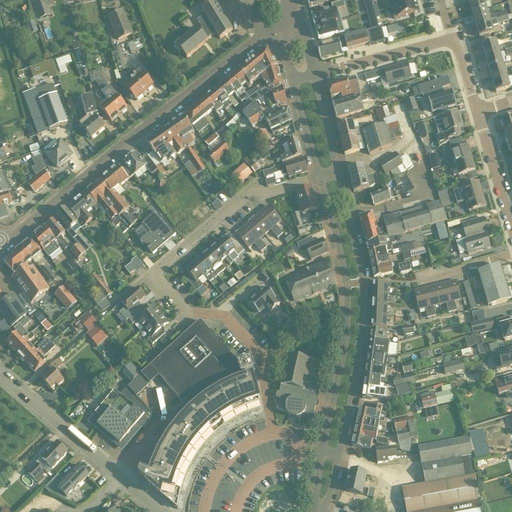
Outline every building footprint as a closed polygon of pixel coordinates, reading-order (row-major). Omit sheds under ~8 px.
[(42,0),(33,0),(41,20),(48,17),(42,0)] [(388,0),(391,9),(415,2),(414,0),(388,0)] [(477,0),(468,3),(472,14),(486,10),(484,4),(496,0),(477,0)] [(333,11),(311,17),(315,29),(341,21),(338,10),(345,8),(343,2),(331,5),(333,11)] [(415,2),(391,9),(394,20),(418,13),(415,2)] [(215,3),(202,11),(205,16),(216,33),(220,40),(233,32),(231,29),(223,16),(220,11),(215,3)] [(190,18),(187,7),(175,10),(179,22),(190,18)] [(476,26),(490,22),(486,10),(472,14),(476,26)] [(118,41),(132,35),(122,11),(108,17),(118,41)] [(507,17),(496,20),(490,22),(476,26),(479,38),(493,34),(491,27),(497,25),(511,20),(511,18),(511,15),(507,17)] [(197,30),(176,47),(187,59),(207,42),(206,41),(216,33),(205,16),(197,21),(204,32),(201,34),(197,30)] [(341,21),(315,29),(318,40),(319,40),(344,33),(341,21)] [(34,22),(29,24),(33,34),(38,32),(34,22)] [(317,47),(316,47),(320,59),(321,59),(342,53),(341,51),(347,50),(347,51),(368,45),(369,47),(385,43),(381,29),(382,29),(382,28),(381,28),(340,39),(341,40),(317,47)] [(485,56),(499,52),(496,41),(481,46),(485,56)] [(239,71),(249,86),(260,78),(276,67),(277,67),(270,53),(271,52),(263,50),(263,52),(251,61),(239,71)] [(119,72),(125,70),(120,51),(114,52),(119,72)] [(488,68),(502,64),(499,52),(485,56),(488,68)] [(492,80),(506,76),(502,64),(488,68),(492,80)] [(387,86),(411,80),(407,65),(384,71),(387,86)] [(282,89),(276,67),(260,78),(265,84),(267,88),(265,90),(268,96),(272,93),(282,89)] [(100,71),(89,74),(91,84),(95,83),(102,81),(103,80),(100,71)] [(239,71),(233,77),(241,89),(242,88),(245,85),(249,89),(250,88),(251,87),(249,86),(239,71)] [(129,83),(123,87),(136,102),(153,88),(145,79),(147,77),(143,73),(142,74),(140,73),(135,77),(132,72),(125,78),(129,83)] [(378,73),(371,74),(373,81),(380,79),(378,73)] [(371,74),(364,76),(366,83),(373,81),(371,74)] [(496,93),(510,89),(506,76),(492,80),(496,93)] [(255,104),(254,104),(257,102),(257,103),(263,99),(260,94),(259,93),(255,95),(249,99),(242,88),(241,89),(233,77),(226,82),(234,95),(235,94),(242,103),(246,100),(249,104),(252,101),(254,105),(255,104)] [(447,78),(418,87),(420,96),(450,87),(447,78)] [(343,103),(360,98),(355,79),(327,86),(331,99),(341,96),(343,103)] [(230,97),(234,95),(226,82),(219,88),(232,106),(234,109),(237,106),(230,97)] [(101,95),(108,88),(104,83),(99,88),(101,90),(95,95),(103,105),(99,109),(102,112),(111,123),(119,116),(115,112),(101,95)] [(50,131),(66,125),(52,85),(35,91),(50,131)] [(108,88),(101,95),(115,112),(119,116),(123,112),(127,110),(108,88)] [(219,88),(212,94),(223,109),(225,111),(232,106),(219,88)] [(268,96),(265,98),(267,101),(272,109),(275,107),(276,107),(286,104),(282,89),(272,93),(268,96)] [(35,91),(23,96),(37,136),(50,131),(35,91)] [(438,91),(422,96),(424,102),(427,101),(431,114),(438,112),(438,114),(447,111),(447,109),(455,107),(451,93),(440,97),(438,91)] [(219,112),(223,109),(212,94),(205,99),(214,112),(222,122),(225,120),(219,112)] [(86,119),(78,125),(91,140),(104,129),(95,118),(98,118),(91,96),(80,99),(86,119)] [(343,103),(332,106),(336,120),(363,113),(360,103),(367,101),(365,97),(360,98),(343,103)] [(204,119),(214,112),(205,99),(196,107),(199,112),(204,119)] [(414,101),(406,104),(409,114),(418,111),(414,101)] [(247,111),(243,115),(247,119),(252,128),(265,119),(255,104),(254,105),(251,107),(247,111)] [(204,119),(199,112),(196,107),(185,116),(193,128),(198,124),(199,126),(204,123),(202,120),(204,119)] [(385,120),(390,118),(387,107),(382,109),(385,120)] [(382,109),(376,111),(381,127),(384,126),(382,121),(385,120),(382,109)] [(289,111),(266,121),(271,132),(273,134),(275,133),(290,127),(289,123),(292,122),(289,111)] [(504,134),(511,131),(511,112),(505,115),(507,120),(501,122),(504,134)] [(446,133),(437,136),(439,144),(440,147),(449,141),(448,139),(460,136),(458,130),(462,129),(458,115),(442,120),(446,133)] [(185,148),(188,146),(193,143),(189,137),(194,134),(183,117),(170,126),(185,148)] [(341,141),(362,137),(360,129),(354,131),(352,123),(337,127),(341,141)] [(385,125),(362,133),(369,156),(382,152),(392,147),(390,142),(401,138),(398,128),(387,132),(385,125)] [(32,126),(25,128),(28,135),(35,133),(32,126)] [(188,146),(185,148),(170,126),(161,132),(177,156),(184,151),(187,156),(188,157),(191,162),(199,174),(206,170),(194,152),(192,153),(188,146)] [(224,127),(216,134),(220,139),(228,132),(224,127)] [(168,162),(177,156),(161,132),(145,142),(160,165),(167,160),(168,162)] [(265,132),(257,136),(263,146),(266,151),(274,147),(271,141),(265,132)] [(212,145),(219,139),(215,135),(209,140),(205,144),(208,148),(212,145)] [(341,141),(344,156),(359,152),(357,145),(363,144),(362,137),(341,141)] [(210,154),(207,158),(214,166),(230,152),(219,140),(208,150),(210,154)] [(286,157),(280,159),(282,165),(302,157),(297,141),(287,143),(288,145),(283,148),(286,157)] [(60,143),(45,155),(57,169),(70,157),(70,155),(60,143)] [(454,166),(471,161),(468,149),(463,150),(461,144),(448,147),(454,166)] [(266,151),(257,159),(261,163),(270,155),(266,151)] [(136,154),(123,165),(133,177),(144,168),(151,176),(157,172),(161,177),(165,175),(151,155),(147,158),(148,158),(143,162),(136,154)] [(402,165),(395,154),(378,165),(385,176),(402,165)] [(435,155),(428,157),(433,171),(440,169),(435,155)] [(33,160),(36,167),(32,169),(36,176),(46,169),(41,157),(33,160)] [(255,174),(264,166),(261,163),(257,159),(248,167),(255,174)] [(271,170),(262,173),(264,178),(269,177),(273,176),(282,173),(283,177),(288,176),(289,179),(307,173),(302,160),(271,170)] [(471,161),(454,166),(449,168),(450,172),(455,170),(460,185),(472,181),(470,174),(475,173),(471,161)] [(199,174),(191,162),(184,166),(192,179),(199,174)] [(133,177),(123,165),(117,169),(116,167),(109,174),(119,187),(120,188),(133,177)] [(240,185),(252,174),(244,166),(233,176),(240,185)] [(350,182),(366,178),(363,166),(348,170),(350,182)] [(0,172),(0,195),(11,192),(3,172),(0,172)] [(109,174),(93,187),(118,216),(118,218),(128,209),(114,192),(119,187),(109,174)] [(39,177),(27,184),(33,193),(44,185),(39,177)] [(366,178),(350,182),(353,194),(369,190),(368,189),(370,189),(374,186),(372,177),(366,178)] [(461,189),(452,192),(456,204),(464,202),(467,212),(485,207),(478,183),(461,188),(461,189)] [(98,205),(102,210),(111,222),(118,216),(93,187),(86,193),(96,206),(98,205)] [(302,215),(318,210),(311,188),(295,193),(302,215)] [(11,192),(0,195),(0,219),(7,217),(4,206),(18,202),(14,190),(11,192)] [(388,196),(386,191),(370,197),(374,207),(394,199),(392,194),(388,196)] [(193,202),(176,217),(187,230),(205,214),(201,209),(205,205),(194,192),(189,197),(193,202)] [(440,202),(448,199),(446,192),(438,194),(440,202)] [(98,210),(97,209),(96,206),(86,193),(67,209),(77,221),(80,219),(86,226),(92,221),(86,213),(90,210),(91,210),(92,209),(93,208),(96,212),(98,210)] [(387,239),(394,237),(429,227),(446,222),(440,204),(426,208),(383,220),(386,230),(385,230),(387,239)] [(260,214),(280,237),(283,235),(275,226),(281,221),(269,207),(260,214)] [(65,210),(57,218),(67,229),(65,230),(78,245),(82,242),(77,236),(77,237),(74,234),(81,229),(78,225),(65,210)] [(140,242),(152,255),(176,235),(164,222),(156,213),(142,225),(149,234),(140,242)] [(296,229),(302,227),(298,213),(292,215),(296,229)] [(277,239),(280,237),(260,214),(252,221),(265,235),(270,231),(277,239)] [(361,227),(375,224),(381,222),(379,217),(373,219),(372,215),(359,219),(361,227)] [(485,235),(487,234),(483,219),(461,226),(466,240),(485,235)] [(53,220),(46,226),(60,244),(59,244),(61,246),(65,251),(69,248),(60,237),(65,234),(53,220)] [(448,229),(460,226),(459,220),(447,223),(448,229)] [(259,240),(265,235),(252,221),(244,227),(264,250),(266,248),(259,240)] [(364,236),(383,231),(383,230),(382,227),(376,228),(375,224),(361,227),(364,236)] [(444,224),(436,226),(438,234),(446,232),(444,224)] [(298,236),(310,232),(308,226),(296,229),(298,236)] [(261,253),(264,250),(244,227),(235,235),(248,250),(254,245),(261,253)] [(58,245),(56,242),(44,228),(32,238),(46,256),(49,259),(61,250),(57,246),(58,245)] [(380,241),(387,239),(385,230),(383,230),(383,231),(364,236),(366,245),(380,241)] [(466,240),(456,243),(460,254),(467,252),(468,256),(489,249),(485,235),(466,240)] [(216,244),(228,258),(233,264),(233,263),(239,258),(238,257),(244,251),(235,241),(232,238),(228,242),(225,237),(216,244)] [(368,253),(386,249),(391,249),(391,248),(392,248),(391,245),(395,244),(394,237),(387,239),(380,241),(366,245),(368,253)] [(30,240),(21,247),(31,261),(39,255),(41,254),(40,254),(41,253),(30,240)] [(309,240),(297,245),(301,254),(303,254),(303,253),(307,251),(311,260),(328,253),(322,240),(311,245),(309,240)] [(233,264),(228,258),(216,244),(209,251),(220,264),(225,260),(230,266),(233,264)] [(402,254),(403,254),(408,252),(408,253),(409,252),(414,251),(412,244),(400,247),(402,254)] [(78,261),(85,255),(78,246),(70,253),(78,261)] [(21,247),(15,252),(26,266),(29,270),(30,269),(33,267),(32,265),(30,265),(29,263),(31,261),(21,247)] [(293,253),(289,248),(285,251),(288,258),(293,253)] [(418,250),(414,251),(409,252),(411,259),(426,255),(424,248),(421,249),(418,250)] [(386,249),(368,253),(370,261),(387,258),(386,253),(392,252),(391,249),(386,249)] [(220,264),(209,251),(201,257),(212,271),(217,277),(225,270),(220,264)] [(3,262),(14,276),(26,266),(15,252),(3,262)] [(217,277),(212,271),(201,257),(193,264),(205,277),(209,273),(215,279),(217,277)] [(388,257),(387,258),(370,261),(372,270),(386,267),(390,266),(388,257)] [(74,272),(78,268),(72,260),(67,264),(74,272)] [(303,272),(284,282),(294,303),(313,295),(335,286),(325,262),(303,272)] [(132,264),(125,269),(130,276),(134,272),(137,270),(132,264)] [(199,282),(205,277),(193,264),(185,271),(191,278),(188,281),(197,292),(202,287),(199,282)] [(393,265),(390,266),(386,267),(372,270),(373,279),(392,275),(391,269),(394,268),(393,265)] [(400,275),(411,272),(409,265),(398,268),(400,275)] [(31,306),(49,289),(33,267),(32,268),(30,269),(29,270),(26,266),(14,276),(11,278),(18,287),(31,306)] [(47,267),(42,271),(53,284),(58,279),(47,267)] [(482,281),(500,275),(497,268),(480,273),(482,281)] [(261,276),(266,282),(270,279),(265,273),(261,276)] [(257,276),(255,274),(248,279),(249,282),(257,276)] [(485,290),(503,285),(500,275),(482,281),(485,290)] [(246,280),(238,286),(240,289),(249,282),(246,280)] [(50,281),(47,283),(53,292),(56,289),(50,281)] [(445,285),(452,313),(456,312),(454,303),(460,301),(456,282),(445,285)] [(386,295),(387,284),(373,284),(372,294),(386,295)] [(448,314),(452,313),(445,285),(434,287),(439,306),(445,305),(448,314)] [(487,298),(505,292),(503,285),(485,290),(487,298)] [(240,289),(238,286),(230,292),(233,295),(240,289)] [(105,287),(100,291),(106,299),(111,295),(105,287)] [(433,308),(439,306),(434,287),(424,290),(431,318),(435,317),(433,308)] [(77,304),(64,288),(54,296),(68,312),(77,304)] [(126,322),(128,320),(137,313),(133,308),(145,298),(138,289),(121,303),(126,309),(119,314),(124,319),(126,322)] [(270,313),(279,306),(274,300),(275,300),(266,289),(249,304),(258,315),(266,308),(270,313)] [(427,319),(431,318),(424,290),(413,292),(418,311),(424,310),(427,319)] [(490,307),(508,302),(505,292),(487,298),(490,307)] [(102,311),(109,305),(100,294),(93,301),(102,311)] [(386,306),(386,295),(372,294),(372,306),(386,306)] [(26,316),(27,315),(13,295),(12,296),(7,299),(0,303),(0,313),(5,320),(11,328),(26,316)] [(84,308),(89,314),(92,312),(86,306),(84,308)] [(144,330),(162,315),(154,306),(146,313),(142,308),(137,313),(128,320),(133,325),(137,322),(144,330)] [(385,316),(386,306),(372,306),(372,316),(385,316)] [(299,323),(291,307),(287,309),(296,325),(299,323)] [(233,313),(242,325),(248,320),(240,308),(233,313)] [(39,312),(34,316),(41,324),(46,320),(39,312)] [(80,323),(88,332),(97,324),(87,313),(74,325),(76,327),(80,323)] [(169,323),(162,315),(144,330),(151,338),(148,340),(153,345),(158,341),(164,348),(171,343),(164,335),(165,335),(161,330),(169,323)] [(385,328),(385,316),(372,316),(371,328),(385,328)] [(496,321),(497,328),(500,327),(504,342),(511,339),(511,323),(511,324),(509,317),(496,321)] [(22,330),(30,323),(26,318),(17,326),(14,330),(17,334),(6,344),(13,351),(29,337),(22,330)] [(11,328),(5,320),(0,324),(0,330),(3,335),(11,328)] [(472,335),(476,334),(493,330),(491,320),(473,325),(470,325),(472,335)] [(48,333),(52,328),(46,322),(42,326),(48,333)] [(140,377),(128,388),(136,397),(150,385),(159,377),(188,409),(178,418),(169,431),(160,444),(153,458),(147,472),(147,473),(147,474),(140,472),(139,477),(147,484),(146,484),(161,497),(161,496),(177,510),(178,504),(178,501),(180,492),(183,483),(186,474),(190,466),(195,458),(200,450),(206,443),(213,437),(220,431),(227,425),(235,420),(244,416),(252,413),(261,410),(259,402),(261,401),(254,378),(249,363),(240,366),(200,322),(141,375),(140,377)] [(109,338),(97,325),(87,335),(94,343),(99,338),(103,343),(109,338)] [(403,336),(413,335),(412,327),(402,329),(403,336)] [(13,351),(20,359),(31,348),(28,344),(40,333),(36,329),(29,337),(13,351)] [(369,341),(383,343),(385,343),(386,335),(394,336),(395,333),(371,330),(369,341)] [(477,337),(464,340),(467,349),(479,345),(477,337)] [(20,359),(27,366),(51,345),(46,340),(38,347),(40,349),(36,353),(31,348),(20,359)] [(367,355),(381,357),(387,358),(388,358),(390,344),(385,343),(383,343),(369,341),(367,355)] [(47,356),(54,349),(51,345),(27,366),(34,374),(46,363),(42,360),(47,356)] [(498,356),(493,358),(496,372),(510,368),(510,367),(511,366),(511,349),(498,353),(498,356)] [(386,369),(387,358),(381,357),(367,355),(366,367),(386,369)] [(279,394),(277,394),(276,395),(276,396),(276,398),(276,399),(276,400),(279,401),(277,412),(286,414),(286,415),(287,416),(288,417),(289,418),(291,419),(292,419),(294,419),(295,420),(296,419),(298,419),(299,419),(301,418),(302,417),(312,419),(320,380),(317,379),(321,361),(309,358),(308,362),(290,358),(287,357),(279,394)] [(49,375),(42,382),(50,391),(56,386),(58,388),(64,382),(57,375),(58,373),(56,371),(62,366),(57,360),(46,371),(49,375)] [(445,376),(455,373),(452,363),(443,366),(445,376)] [(140,377),(141,376),(139,373),(131,364),(122,373),(132,384),(140,377)] [(411,365),(402,367),(403,375),(413,372),(411,365)] [(380,380),(380,379),(384,380),(386,369),(366,367),(364,378),(380,380)] [(404,379),(393,381),(395,389),(401,387),(408,385),(409,386),(415,385),(413,374),(404,377),(404,379)] [(511,375),(494,381),(499,396),(511,392),(511,375)] [(363,389),(378,391),(378,390),(379,382),(385,383),(386,380),(384,380),(380,379),(380,380),(364,378),(363,389)] [(411,395),(409,386),(408,385),(401,387),(403,397),(411,395)] [(437,407),(455,403),(452,391),(451,392),(450,386),(441,388),(442,394),(434,395),(437,407)] [(94,415),(87,423),(95,429),(97,427),(100,429),(100,430),(106,435),(106,434),(120,445),(137,425),(138,424),(144,430),(153,417),(147,411),(126,388),(120,396),(114,391),(94,415)] [(378,391),(363,389),(361,399),(373,401),(373,399),(379,400),(380,391),(378,390),(378,391)] [(433,393),(419,396),(421,402),(423,410),(436,407),(434,398),(433,393)] [(187,410),(183,405),(176,412),(181,416),(187,410)] [(359,410),(357,419),(378,424),(378,423),(386,425),(387,420),(385,420),(386,416),(385,415),(380,414),(382,407),(373,407),(372,413),(359,410)] [(357,419),(355,428),(377,432),(378,426),(385,428),(386,425),(378,423),(378,424),(357,419)] [(408,428),(415,427),(413,419),(393,423),(395,431),(408,428)] [(415,427),(408,428),(409,432),(410,439),(417,437),(415,427)] [(355,428),(353,437),(372,441),(377,442),(376,445),(387,447),(389,441),(376,438),(377,432),(355,428)] [(398,444),(411,441),(410,439),(409,432),(396,435),(398,444)] [(483,432),(468,435),(469,438),(474,462),(489,458),(483,432)] [(370,451),(372,441),(353,437),(351,447),(362,450),(362,449),(370,451)] [(480,511),(479,502),(473,462),(474,462),(469,438),(418,448),(425,486),(402,491),(405,511),(480,511)] [(52,470),(67,453),(57,443),(42,460),(52,470)] [(402,452),(394,453),(394,450),(375,452),(377,464),(387,463),(386,460),(395,459),(404,458),(406,458),(405,453),(402,453),(402,452)] [(36,482),(46,473),(38,465),(28,475),(36,482)] [(74,491),(89,475),(78,465),(59,486),(53,480),(45,489),(50,495),(57,488),(62,493),(68,485),(74,491)] [(361,496),(365,475),(350,472),(345,493),(361,496)]
